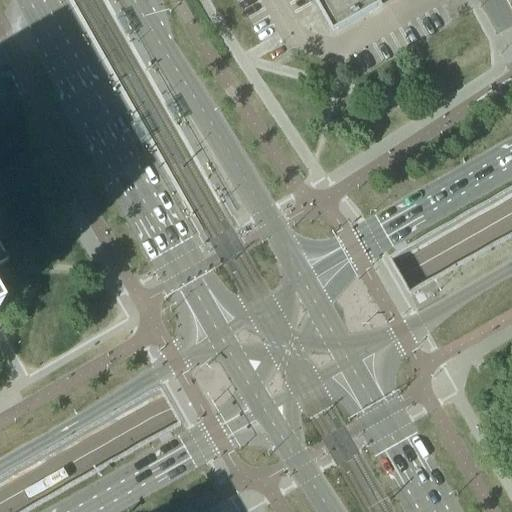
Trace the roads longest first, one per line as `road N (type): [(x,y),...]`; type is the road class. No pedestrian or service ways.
road 1 (secondary): [(35,0),(220,335)]
road 2 (secondary): [(303,281),(134,0)]
road 3 (tertiary): [(220,335),(0,467)]
road 4 (secondary): [(511,159),(303,281)]
road 5 (tertiary): [(79,511),(263,410)]
road 6 (secondary): [(349,362),(511,270)]
road 7 (secondary): [(431,511),(349,362)]
road 8 (secondary): [(263,410),(330,511)]
